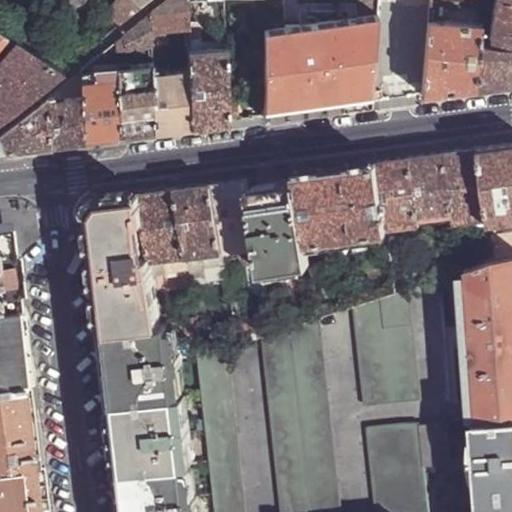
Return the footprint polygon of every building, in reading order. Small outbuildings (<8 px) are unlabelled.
[(152,0),(118,0),(102,17),(119,27),(152,0)] [(171,29),(172,68),(155,70),(157,129),(177,126),(193,124),(192,47),(191,37),(191,28),(191,20),(190,0),(169,0),(153,12),(154,30),(171,29)] [(511,0),(495,0),(491,28),(511,30),(511,0)] [(155,70),(154,30),(153,12),(117,40),(121,133),(142,131),(157,129),(155,70)] [(479,42),(480,27),(480,24),(430,19),(424,94),(453,90),(475,87),(479,42)] [(191,28),(191,37),(200,37),(204,33),(204,25),(198,20),(191,20),(191,28)] [(265,35),(263,115),(373,100),(379,27),(265,35)] [(511,30),(491,28),(488,44),(479,42),(475,87),(511,82),(511,30)] [(0,63),(19,42),(0,30),(0,63)] [(192,47),(227,45),(227,35),(200,37),(191,37),(192,47)] [(104,136),(121,133),(117,40),(83,67),(86,138),(104,136)] [(0,121),(65,71),(19,42),(0,63),(0,121)] [(207,122),(229,120),(228,103),(227,45),(192,47),(193,124),(207,122)] [(60,142),(86,138),(83,67),(48,95),(51,143),(60,142)] [(0,149),(30,145),(51,143),(48,95),(0,133),(0,149)] [(238,103),(228,103),(229,120),(238,118),(238,103)] [(511,142),(505,144),(480,147),(490,216),(490,222),(511,218),(511,142)] [(458,150),(445,152),(452,214),(453,221),(490,216),(480,147),(458,150)] [(424,154),(410,156),(418,219),(452,214),(445,152),(424,154)] [(391,159),(376,161),(386,230),(419,225),(418,219),(410,156),(391,159)] [(337,166),(296,171),(298,180),(298,182),(308,243),(386,232),(386,230),(376,161),(337,166)] [(226,181),(210,183),(220,250),(257,246),(247,189),(246,178),(226,181)] [(298,182),(298,180),(269,184),(260,185),(260,187),(247,189),(257,246),(259,260),(261,270),(311,263),(308,243),(298,182)] [(194,185),(177,188),(187,254),(220,250),(210,183),(194,185)] [(156,190),(142,192),(154,272),(168,270),(166,257),(187,254),(177,188),(156,190)] [(99,271),(106,332),(161,323),(154,272),(142,192),(120,195),(98,198),(92,212),(99,271)] [(452,214),(418,219),(419,225),(421,236),(455,231),(453,221),(452,214)] [(419,225),(386,230),(386,232),(388,242),(421,238),(421,236),(419,225)] [(0,305),(22,303),(20,283),(15,239),(0,227),(0,305)] [(511,233),(492,236),(495,257),(511,254),(511,233)] [(257,246),(220,250),(222,265),(259,260),(257,246)] [(220,250),(187,254),(189,269),(222,265),(220,250)] [(511,254),(495,257),(469,268),(471,295),(473,334),(446,336),(451,404),(478,402),(480,421),(511,418),(511,254)] [(469,268),(460,271),(457,273),(458,295),(471,295),(469,268)] [(414,271),(416,288),(427,284),(425,270),(414,271)] [(409,290),(384,299),(385,314),(412,312),(409,290)] [(384,299),(355,308),(358,330),(386,328),(385,314),(384,299)] [(26,337),(22,303),(0,305),(0,375),(30,372),(26,337)] [(413,327),(412,312),(385,314),(386,328),(413,327)] [(232,326),(235,347),(263,338),(272,336),(270,328),(268,318),(232,326)] [(292,329),(294,351),(324,349),(320,320),(292,329)] [(181,353),(177,321),(169,322),(172,354),(181,353)] [(177,395),(173,364),(182,363),(181,353),(172,354),(169,322),(161,323),(106,332),(110,368),(114,402),(177,395)] [(199,327),(201,341),(226,351),(229,350),(235,347),(232,326),(199,327)] [(415,342),(413,327),(386,328),(388,344),(415,342)] [(388,344),(386,328),(358,330),(359,346),(388,344)] [(265,354),(294,351),(292,329),(272,336),(263,338),(265,354)] [(226,351),(201,341),(197,340),(201,373),(231,370),(229,350),(226,351)] [(416,356),(415,342),(388,344),(390,358),(416,356)] [(390,358),(388,344),(359,346),(361,360),(390,358)] [(294,351),(296,366),(326,364),(324,349),(294,351)] [(267,368),(296,366),(294,351),(265,354),(267,368)] [(418,371),(416,356),(390,358),(391,373),(418,371)] [(391,373),(390,358),(361,360),(362,375),(391,373)] [(177,395),(186,394),(182,363),(173,364),(177,395)] [(296,366),(298,381),(327,379),(326,364),(296,366)] [(268,383),(298,381),(296,366),(267,368),(268,383)] [(231,370),(201,373),(203,388),(233,385),(231,370)] [(420,386),(418,371),(391,373),(393,388),(420,386)] [(45,511),(40,468),(30,372),(0,375),(0,511),(45,511)] [(393,388),(391,373),(362,375),(364,390),(393,388)] [(298,381),(299,396),(329,394),(327,379),(298,381)] [(270,398),(299,396),(298,381),(268,383),(270,398)] [(233,385),(203,388),(203,392),(205,403),(235,400),(233,385)] [(422,402),(420,386),(393,388),(394,405),(422,402)] [(394,405),(393,388),(364,390),(366,406),(368,408),(394,405)] [(188,416),(186,394),(177,395),(180,417),(188,416)] [(299,396),(301,411),(331,409),(329,394),(299,396)] [(188,416),(180,417),(177,395),(114,402),(118,437),(121,470),(185,463),(182,438),(191,437),(188,416)] [(272,414),(301,411),(299,396),(270,398),(272,414)] [(235,400),(205,403),(206,418),(236,414),(235,400)] [(301,411),(303,426),(332,424),(331,409),(301,411)] [(273,428),(303,426),(301,411),(272,414),(273,428)] [(236,414),(206,418),(208,433),(238,429),(236,414)] [(511,511),(511,418),(480,421),(476,422),(478,453),(476,453),(477,457),(472,457),(472,463),(477,462),(477,465),(479,465),(483,511),(511,511)] [(303,426),(304,441),(334,438),(332,424),(303,426)] [(423,426),(426,466),(451,464),(449,443),(444,444),(442,424),(423,426)] [(275,443),(304,441),(303,426),(273,428),(275,443)] [(370,445),(398,442),(397,426),(370,429),(369,431),(370,445)] [(401,471),(426,468),(426,466),(423,426),(397,426),(398,442),(399,457),(401,471)] [(238,429),(208,433),(210,447),(240,444),(238,429)] [(185,463),(194,462),(191,437),(182,438),(185,463)] [(304,441),(306,456),(336,454),(334,438),(304,441)] [(276,458),(306,456),(304,441),(275,443),(276,458)] [(372,460),(399,457),(398,442),(370,445),(372,460)] [(240,444),(210,447),(211,460),(211,463),(241,459),(240,444)] [(306,456),(308,471),(338,469),(336,454),(306,456)] [(278,473),(308,471),(306,456),(276,458),(278,473)] [(374,475),(401,471),(399,457),(372,460),(374,475)] [(241,459),(211,463),(213,478),(243,474),(241,459)] [(197,495),(194,462),(185,463),(189,496),(197,495)] [(190,511),(190,505),(198,504),(197,495),(189,496),(185,463),(121,470),(126,511),(190,511)] [(377,504),(429,499),(426,468),(401,471),(374,475),(377,504)] [(308,471),(310,486),(339,484),(338,469),(308,471)] [(280,488),(310,486),(308,471),(278,473),(280,488)] [(243,474),(213,478),(215,493),(245,489),(243,474)] [(310,486),(312,501),(341,499),(339,484),(310,486)] [(282,503),(312,501),(310,486),(280,488),(282,503)] [(245,489),(215,493),(216,507),(246,504),(245,489)] [(312,501),(312,511),(342,511),(341,499),(312,501)] [(377,504),(377,511),(429,511),(429,499),(377,504)] [(312,511),(312,501),(282,503),(282,511),(312,511)]
